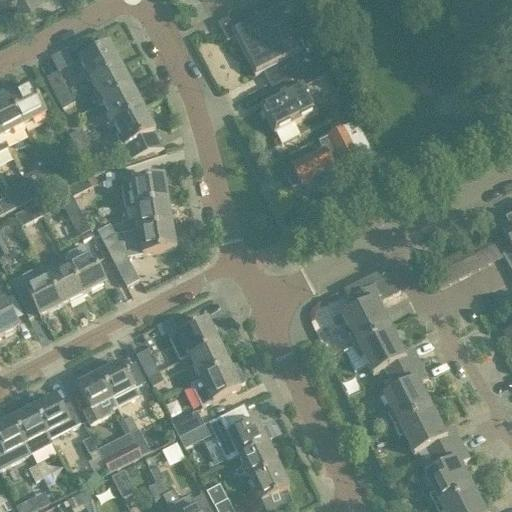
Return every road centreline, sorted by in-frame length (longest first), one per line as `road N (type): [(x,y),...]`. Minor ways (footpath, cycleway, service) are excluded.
road 1 (residential): [(236,261),(182,79),(138,0)]
road 2 (residential): [(511,476),(392,238)]
road 3 (residential): [(0,382),(236,261)]
road 4 (residential): [(356,501),(260,308)]
road 5 (residential): [(260,308),(392,238)]
road 6 (residential): [(0,62),(120,0)]
road 7 (residential): [(392,238),(511,175)]
